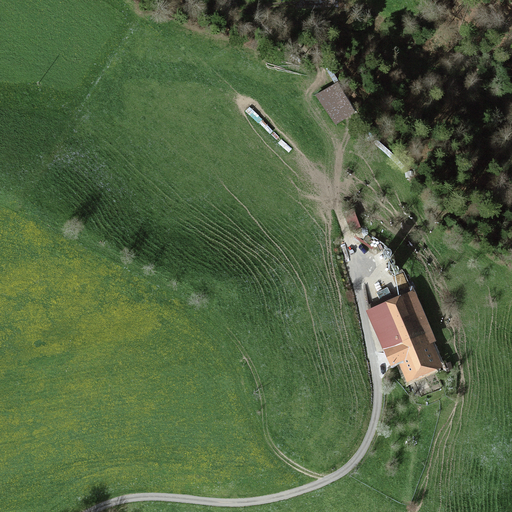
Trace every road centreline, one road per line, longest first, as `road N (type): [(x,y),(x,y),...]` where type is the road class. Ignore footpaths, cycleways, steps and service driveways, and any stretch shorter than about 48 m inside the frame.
road 1 (track): [(90,511),(144,496),(263,499),(311,486),(353,461),(368,439),(378,395),(336,196)]
road 2 (track): [(332,477),(277,452),(257,378),(228,332)]
